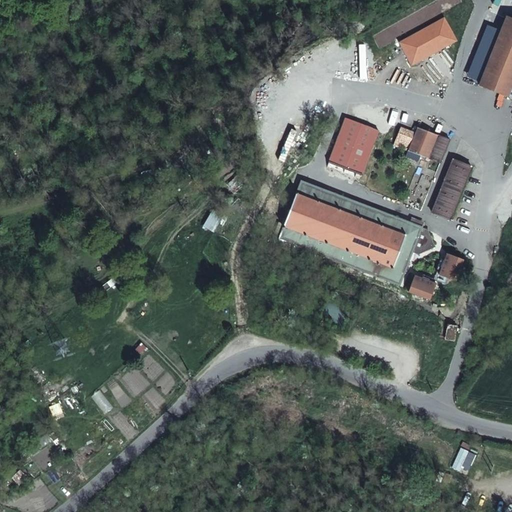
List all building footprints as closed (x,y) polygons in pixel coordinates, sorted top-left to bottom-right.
[(511,19),(505,16),(478,83),(511,96),(511,19)] [(444,18),(399,43),(411,65),(456,41),(444,18)] [(375,128),(372,135),(376,137),(383,139),(391,118),(373,111),(367,125),(375,128)] [(362,173),(376,137),(372,135),(375,128),(367,125),(345,116),(330,160),(362,173)] [(408,149),(440,161),(449,138),(417,126),(408,149)] [(472,165),(452,158),(432,211),(451,218),(472,165)] [(362,173),(330,160),(326,169),(358,182),(362,173)] [(400,284),(422,225),(302,180),(292,204),(285,201),(282,210),(289,213),(279,238),(400,284)] [(463,260),(445,254),(437,275),(455,282),(463,260)] [(435,284),(413,276),(407,293),(429,301),(435,284)] [(456,325),(447,324),(444,338),(453,340),(456,325)] [(176,349),(167,357),(175,365),(184,357),(176,349)] [(59,403),(50,405),(53,417),(62,415),(59,403)] [(474,454),(466,451),(467,447),(460,444),(451,466),(467,472),(474,454)]
